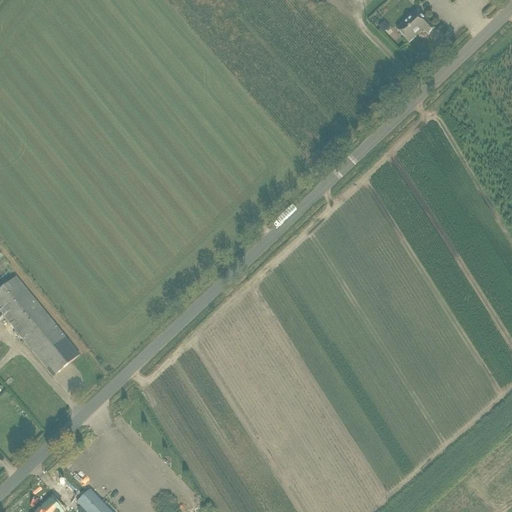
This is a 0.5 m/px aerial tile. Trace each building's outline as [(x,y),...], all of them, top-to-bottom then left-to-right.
[(428,35),(434,29),(421,15),(419,17),(416,14),(399,29),(404,34),(401,36),(408,44),(416,37),(415,35),(422,29),(428,35)] [(384,24),(379,28),(383,32),(387,28),(384,24)] [(0,292),(0,314),(47,370),(54,378),(80,356),(15,280),(0,292)] [(63,493),(59,496),(63,502),(77,492),(61,471),(48,481),(56,491),(60,488),(63,493)] [(138,471),(134,474),(148,488),(151,485),(138,471)] [(77,503),(84,510),(85,511),(110,511),(90,491),(77,503)] [(39,511),(62,511),(58,507),(51,500),(39,511)]
